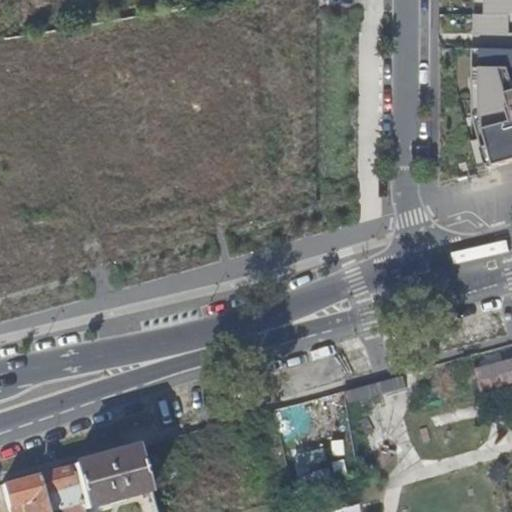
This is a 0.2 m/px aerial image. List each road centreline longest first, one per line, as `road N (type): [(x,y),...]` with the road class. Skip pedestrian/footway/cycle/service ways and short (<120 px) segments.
road 1 (primary): [(0,403),(429,286)]
road 2 (residential): [(429,286),(404,173),(406,0)]
